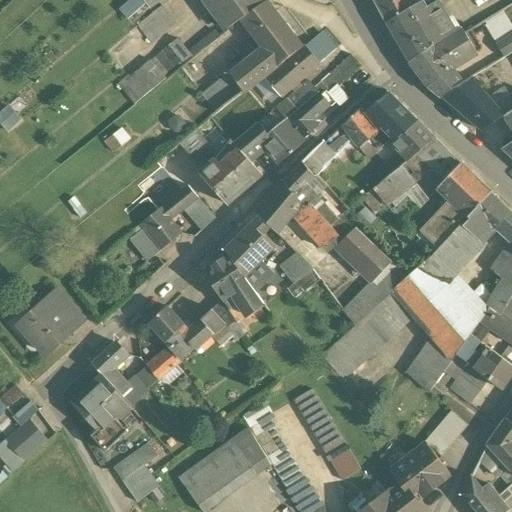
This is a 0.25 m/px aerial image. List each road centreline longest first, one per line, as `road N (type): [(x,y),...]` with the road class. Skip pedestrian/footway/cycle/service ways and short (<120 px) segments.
road 1 (residential): [(392,74),(46,391)]
road 2 (residential): [(392,74),(423,119),(511,193)]
